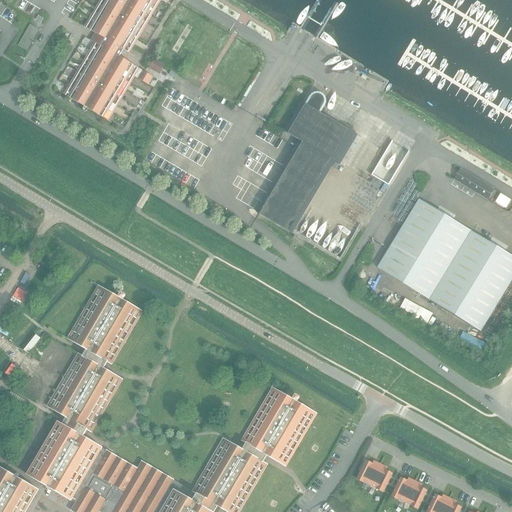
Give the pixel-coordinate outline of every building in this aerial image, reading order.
[(123,50),(128,53),(159,0),(100,0),(84,27),(101,37),(97,44),(95,43),(64,95),(107,121),(134,77),(137,79),(142,71),(119,57),(123,50)] [(28,44),(39,22),(30,17),(19,39),(28,44)] [(199,42),(209,48),(218,31),(209,26),(199,42)] [(159,74),(164,65),(154,59),(149,67),(159,74)] [(287,133),(301,142),(296,152),(285,171),(259,214),(292,234),(334,162),(343,166),(360,137),(323,115),(325,111),(322,109),(325,103),(326,102),(325,99),(325,97),(323,95),(320,93),(318,92),(316,92),(314,93),(313,93),(312,93),(311,94),(310,95),(309,96),(308,97),(287,133)] [(381,153),(371,166),(375,169),(385,156),(381,153)] [(454,179),(488,200),(494,189),(460,169),(454,179)] [(377,268),(464,321),(480,331),(511,278),(511,256),(419,199),(377,268)] [(386,292),(390,282),(373,275),(369,285),(386,292)] [(26,474),(71,500),(101,447),(87,439),(121,380),(107,371),(142,312),(98,286),(67,339),(81,347),(47,406),(61,414),(59,418),(26,474)] [(392,297),(411,305),(416,295),(397,286),(392,297)] [(461,332),(472,340),(478,331),(467,323),(461,332)] [(227,511),(238,511),(271,457),(285,466),(316,414),(272,388),(237,447),(222,439),(192,491),(173,480),(141,461),(137,468),(106,450),(82,491),(73,507),(82,511),(98,511),(101,508),(108,511),(219,511),(221,508),(227,511)] [(372,485),(381,468),(368,461),(359,479),(372,485)] [(0,511),(24,511),(38,489),(0,467),(0,511)] [(381,468),(372,485),(384,492),(393,474),(381,468)] [(406,501),(415,484),(402,477),(393,495),(406,501)] [(415,484),(406,501),(419,508),(428,490),(415,484)] [(443,511),(449,501),(436,495),(426,511),(443,511)] [(449,501),(443,511),(459,511),(461,508),(449,501)]
